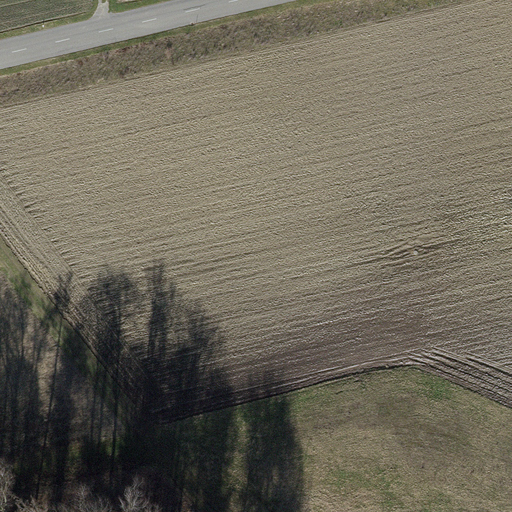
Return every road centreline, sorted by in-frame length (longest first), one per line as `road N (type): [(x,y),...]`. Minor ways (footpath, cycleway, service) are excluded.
road 1 (track): [(0,246),(212,511)]
road 2 (unclassified): [(0,55),(229,0)]
